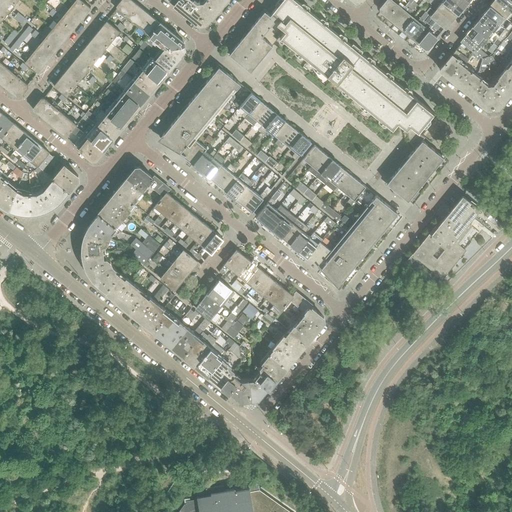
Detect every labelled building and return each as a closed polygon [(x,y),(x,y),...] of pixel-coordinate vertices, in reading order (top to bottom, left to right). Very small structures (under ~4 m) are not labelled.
[(0,0),(0,1),(10,10),(17,0),(0,0)] [(82,18),(90,8),(91,8),(81,0),(75,0),(69,8),(82,18)] [(128,17),(138,5),(132,0),(121,0),(117,6),(117,9),(128,17)] [(202,24),(200,3),(196,3),(192,0),(178,0),(175,5),(179,9),(198,24),(202,24)] [(212,17),(225,0),(204,0),(203,2),(200,3),(202,24),(206,24),(211,17),(212,17)] [(434,113),(371,61),(362,53),(363,51),(359,47),(353,43),(351,45),(296,0),(282,0),(272,13),(280,19),(277,23),(286,31),(280,37),(290,45),(300,53),(328,76),(329,75),(337,81),(336,83),(393,129),(398,123),(407,130),(410,126),(418,132),(434,113)] [(387,18),(398,5),(391,0),(387,0),(381,8),(381,11),(382,12),(382,15),(387,18)] [(413,1),(411,0),(409,0),(405,6),(405,5),(402,8),(398,5),(387,18),(394,25),(413,1)] [(464,8),(454,0),(440,0),(443,2),(458,14),(460,12),(461,12),(464,8)] [(511,11),(497,0),(495,0),(491,6),(506,18),(511,11)] [(511,10),(511,0),(497,0),(511,11),(511,10)] [(0,21),(1,20),(10,10),(0,1),(0,21)] [(413,17),(409,14),(417,4),(413,1),(394,25),(402,31),(413,17)] [(458,14),(443,2),(437,9),(453,22),(456,18),(455,17),(458,14)] [(139,26),(149,14),(138,5),(128,17),(139,26)] [(506,18),(491,6),(485,13),(500,25),(506,18)] [(453,22),(437,9),(435,11),(430,7),(426,12),(429,14),(432,16),(437,20),(442,25),(446,28),(448,25),(449,26),(453,22)] [(73,29),(82,18),(69,8),(60,18),(73,29)] [(272,46),(277,40),(280,37),(286,31),(277,23),(280,19),(272,13),(270,15),(265,11),(256,22),(247,32),(238,43),(235,47),(229,54),(240,63),(251,72),(260,61),(269,50),(272,46)] [(429,14),(426,12),(426,11),(418,21),(413,17),(402,31),(410,37),(429,14)] [(26,19),(18,13),(16,15),(24,21),(26,19)] [(500,25),(485,13),(483,15),(481,15),(478,19),(494,32),(500,25)] [(150,35),(160,23),(149,14),(139,26),(150,35)] [(417,44),(429,30),(424,26),(432,16),(429,14),(410,37),(417,44)] [(24,21),(16,15),(14,17),(22,23),(24,21)] [(73,29),(60,18),(51,29),(65,40),(73,29)] [(494,32),(478,19),(475,23),(475,24),(473,27),(489,39),(494,32)] [(435,22),(432,25),(437,29),(438,30),(442,25),(437,20),(436,21),(435,22)] [(103,53),(119,33),(121,34),(122,33),(107,21),(106,21),(107,22),(90,42),(103,53)] [(184,42),(165,26),(161,22),(160,23),(150,35),(149,36),(164,48),(184,45),(184,42)] [(489,39),(473,27),(471,29),(470,29),(467,33),(483,46),(489,39)] [(56,51),(65,40),(51,29),(42,40),(56,51)] [(504,40),(509,34),(510,33),(505,29),(499,36),(504,40)] [(429,47),(437,37),(429,30),(417,44),(422,47),(424,47),(425,47),(426,48),(429,47)] [(483,46),(467,33),(463,37),(464,38),(462,41),(463,42),(471,48),(477,53),(483,46)] [(56,51),(42,40),(34,50),(47,61),(56,51)] [(141,46),(140,47),(140,48),(143,50),(148,44),(147,43),(145,41),(144,42),(141,46)] [(85,75),(103,53),(90,42),(72,64),(85,75)] [(468,52),(471,48),(463,42),(461,45),(464,48),(464,49),(468,52)] [(492,54),(498,47),(494,43),(488,50),(492,54)] [(128,55),(133,49),(127,44),(122,49),(128,55)] [(159,82),(180,56),(179,56),(185,49),(184,45),(164,48),(154,60),(151,57),(142,68),(159,82)] [(47,61),(34,50),(26,59),(25,58),(23,60),(38,72),(39,72),(47,61)] [(477,74),(465,64),(469,60),(460,52),(457,57),(453,54),(440,70),(448,77),(449,76),(457,83),(456,83),(464,90),(477,74)] [(125,73),(134,62),(131,59),(122,70),(125,73)] [(511,59),(502,72),(511,80),(511,59)] [(68,95),(76,85),(85,75),(72,64),(55,84),(55,85),(54,85),(69,97),(70,96),(68,95)] [(0,82),(6,88),(17,75),(7,66),(0,74),(0,82)] [(196,139),(223,106),(237,89),(241,84),(219,66),(164,134),(158,139),(180,152),(179,153),(193,164),(204,150),(206,147),(196,139)] [(141,104),(159,82),(142,68),(123,90),(141,104)] [(116,76),(118,74),(114,70),(109,76),(114,79),(116,76)] [(126,73),(125,73),(122,70),(118,74),(116,76),(120,80),(126,73)] [(511,93),(511,91),(511,80),(502,72),(499,76),(499,77),(495,83),(490,83),(493,107),(494,106),(496,108),(498,108),(505,100),(504,99),(510,92),(511,93)] [(493,107),(490,83),(487,83),(481,79),(482,78),(477,74),(464,90),(472,97),(473,96),(480,102),(488,109),(491,109),(492,107),(493,107)] [(28,87),(28,84),(17,75),(6,88),(18,97),(21,97),(28,87)] [(122,127),(133,114),(141,104),(123,90),(105,113),(122,127)] [(108,90),(105,94),(110,98),(113,94),(108,90)] [(245,118),(249,114),(261,99),(259,97),(258,98),(251,93),(240,107),(245,111),(242,116),(245,118)] [(76,97),(73,100),(85,110),(89,106),(76,97)] [(45,119),(55,107),(44,98),(41,98),(34,108),(34,110),(45,119)] [(257,121),(268,107),(262,101),(263,101),(261,99),(249,114),(257,121)] [(65,115),(55,107),(45,119),(55,128),(65,115)] [(262,132),(278,113),(276,111),(275,112),(268,107),(257,121),(262,125),(258,129),(262,132)] [(86,114),(85,114),(85,115),(93,121),(96,117),(88,110),(86,114)] [(0,131),(9,119),(2,113),(0,114),(0,131)] [(104,149),(122,127),(105,113),(96,124),(94,122),(91,125),(84,133),(87,135),(104,149)] [(274,134),(285,120),(279,115),(280,114),(278,113),(262,132),(265,135),(269,130),(274,134)] [(77,124),(65,115),(55,128),(67,137),(75,126),(77,124)] [(83,117),(82,118),(91,125),(94,122),(93,121),(85,115),(83,117)] [(0,135),(9,143),(21,129),(9,119),(0,131),(0,135)] [(278,146),(294,126),(292,125),(292,126),(285,120),(274,134),(279,138),(275,143),(278,146)] [(291,148),(302,134),(296,129),(296,128),(294,126),(278,146),(282,148),(285,144),(291,148)] [(426,179),(435,169),(444,157),(433,149),(423,140),(425,137),(423,136),(418,132),(410,126),(407,130),(408,131),(408,134),(409,138),(410,142),(411,144),(412,145),(415,148),(414,149),(408,157),(404,161),(396,172),(387,183),(397,192),(408,201),(417,190),(426,179)] [(16,148),(27,134),(21,129),(9,143),(16,148)] [(236,129),(232,134),(240,141),(244,136),(236,129)] [(104,149),(87,135),(84,133),(75,145),(92,159),(96,159),(104,149)] [(24,154),(35,141),(27,134),(16,148),(24,154)] [(295,160),(311,141),(302,134),(291,148),(296,153),(292,157),(295,160)] [(209,143),(213,139),(209,135),(205,139),(209,143)] [(238,143),(230,136),(227,141),(235,148),(238,143)] [(31,160),(42,146),(35,141),(24,154),(31,160)] [(312,166),(324,152),(315,145),(300,164),(303,166),(307,162),(312,166)] [(38,166),(48,153),(49,152),(42,146),(31,160),(38,166)] [(201,172),(217,153),(213,150),(209,155),(204,150),(193,164),(200,170),(199,171),(201,172)] [(317,177),(333,158),(331,156),(330,157),(324,152),(312,166),(309,170),(317,177)] [(45,167),(53,157),(48,153),(38,166),(43,170),(45,167)] [(210,178),(221,164),(216,160),(220,155),(217,153),(201,172),(203,174),(204,173),(210,178)] [(8,176),(0,169),(0,165),(2,163),(6,158),(4,157),(0,162),(0,161),(0,186),(5,181),(8,176)] [(326,184),(341,166),(334,161),(335,160),(333,158),(317,177),(326,184)] [(258,170),(263,164),(258,160),(253,165),(258,170)] [(16,166),(10,161),(7,164),(13,169),(16,166)] [(238,178),(233,174),(240,164),(237,162),(234,166),(218,186),(220,188),(220,187),(227,192),(238,178)] [(79,180),(78,176),(63,164),(52,177),(69,192),(79,180)] [(218,186),(234,166),(230,164),(226,168),(221,164),(210,178),(216,183),(216,184),(218,186)] [(334,191),(350,172),(348,170),(347,171),(341,166),(326,184),(334,191)] [(138,197),(149,184),(155,189),(162,182),(155,176),(153,178),(140,167),(136,167),(117,190),(135,204),(139,198),(138,197)] [(346,194),(357,179),(351,174),(352,173),(350,172),(334,191),(337,193),(340,189),(346,194)] [(60,202),(69,192),(52,177),(43,188),(41,185),(30,188),(31,192),(32,214),(39,213),(44,212),(50,209),(55,206),(60,202)] [(234,200),(250,180),(247,177),(243,182),(238,178),(227,192),(233,197),(232,198),(234,200)] [(348,209),(366,187),(357,179),(346,194),(351,198),(348,203),(347,202),(344,206),(348,209)] [(243,206),(255,192),(249,187),(253,183),(250,180),(234,200),(236,201),(237,200),(243,206)] [(32,214),(31,192),(23,193),(18,191),(5,181),(0,186),(0,204),(2,206),(3,207),(9,210),(14,212),(20,214),(26,214),(32,214)] [(158,203),(167,193),(170,189),(162,182),(155,189),(159,193),(153,200),(158,203)] [(314,194),(308,189),(305,193),(310,198),(314,194)] [(125,216),(130,209),(135,204),(117,190),(98,214),(116,227),(120,222),(122,224),(123,222),(127,225),(131,220),(127,217),(125,216)] [(252,213),(267,194),(264,191),(260,196),(255,192),(243,206),(252,213)] [(162,212),(174,198),(167,193),(158,203),(155,207),(162,212)] [(276,209),(271,205),(278,196),(275,194),(257,216),(265,223),(276,209)] [(343,281),(380,235),(398,213),(376,195),(332,250),(321,241),(310,255),(308,258),(322,270),(322,269),(339,287),(343,281)] [(324,202),(316,196),(312,200),(321,207),(324,202)] [(458,244),(471,227),(472,226),(468,223),(479,210),(463,196),(438,228),(436,226),(435,226),(436,227),(407,261),(431,280),(436,273),(442,278),(465,250),(458,244)] [(300,205),(305,200),(302,197),(297,202),(300,205)] [(169,218),(180,204),(174,198),(162,212),(169,218)] [(176,224),(188,210),(180,204),(169,218),(176,224)] [(273,231),(289,212),(286,209),(282,214),(276,209),(265,223),(272,229),(271,230),(273,231)] [(183,230),(195,215),(188,210),(176,224),(183,230)] [(282,237),(293,223),(288,219),(292,214),(289,212),(273,231),(275,233),(276,232),(282,237)] [(116,227),(98,214),(89,224),(90,225),(87,230),(85,234),(83,239),(82,245),(82,253),(82,254),(104,252),(104,246),(106,246),(109,243),(111,236),(113,234),(111,233),(116,227)] [(190,235),(201,221),(195,215),(183,230),(190,235)] [(155,222),(154,221),(148,216),(146,218),(151,223),(153,224),(155,222)] [(161,222),(162,220),(158,217),(154,221),(155,222),(162,227),(164,225),(161,222)] [(336,223),(328,217),(324,220),(333,227),(336,223)] [(197,241),(209,227),(201,221),(190,235),(197,241)] [(290,245),(306,225),(302,223),(298,227),(293,223),(282,237),(288,242),(288,243),(290,245)] [(299,251),(310,237),(305,233),(309,228),(306,225),(290,245),(292,247),(292,246),(299,251)] [(204,247),(216,233),(209,227),(197,241),(204,247)] [(310,255),(321,241),(323,239),(314,232),(310,237),(299,251),(308,258),(310,255)] [(211,253),(223,239),(216,233),(204,247),(211,253)] [(160,245),(148,235),(143,242),(147,245),(146,246),(154,252),(160,245)] [(165,240),(158,235),(155,238),(162,244),(165,240)] [(175,248),(167,241),(164,245),(167,247),(173,251),(175,248)] [(154,252),(146,246),(141,252),(145,255),(145,256),(149,259),(154,252)] [(116,262),(128,256),(124,253),(121,250),(115,250),(116,262)] [(197,262),(184,250),(178,257),(192,269),(197,262)] [(232,270),(244,255),(237,250),(225,264),(232,270)] [(114,267),(112,264),(111,261),(107,258),(105,259),(104,252),(82,254),(82,256),(86,269),(89,274),(91,277),(95,282),(105,291),(106,291),(106,292),(120,274),(117,272),(118,270),(114,267)] [(158,262),(163,256),(158,252),(153,258),(158,262)] [(240,276),(251,262),(244,255),(232,270),(240,276)] [(192,269),(178,257),(172,264),(186,275),(192,269)] [(186,275),(172,264),(168,261),(166,264),(170,267),(167,271),(181,282),(186,275)] [(247,282),(258,268),(251,262),(240,276),(247,282)] [(254,287),(265,273),(258,268),(247,282),(254,287)] [(181,282),(167,271),(161,278),(175,290),(181,282)] [(260,293),(272,279),(265,273),(254,287),(260,293)] [(140,288),(133,283),(127,278),(126,279),(120,274),(106,292),(131,312),(145,295),(139,290),(140,288)] [(157,279),(151,275),(148,278),(154,283),(157,279)] [(267,298),(279,284),(272,279),(260,293),(267,298)] [(234,291),(219,280),(213,287),(228,298),(234,291)] [(274,304),(286,290),(279,284),(267,298),(274,304)] [(163,285),(158,292),(163,296),(168,289),(169,289),(163,285)] [(228,298),(213,287),(208,293),(222,305),(228,298)] [(288,303),(290,300),(293,296),(286,290),(274,304),(282,310),(288,303)] [(306,300),(296,292),(293,296),(290,300),(288,303),(293,308),(296,305),(300,308),(306,300)] [(222,305),(208,293),(202,301),(216,312),(222,305)] [(170,313),(157,303),(152,298),(151,299),(145,295),(131,312),(154,331),(170,313)] [(306,344),(324,321),(324,317),(310,306),(311,304),(306,300),(300,308),(306,313),(291,331),(306,344)] [(216,312),(202,301),(197,307),(211,319),(216,312)] [(239,313),(245,306),(242,303),(236,311),(239,313)] [(251,318),(258,310),(250,303),(243,311),(251,318)] [(198,338),(210,323),(211,322),(206,318),(194,332),(180,321),(170,313),(154,331),(184,356),(198,338)] [(234,320),(237,317),(232,313),(226,320),(227,321),(233,326),(236,322),(234,320)] [(244,325),(250,319),(243,313),(238,320),(244,325)] [(238,333),(244,326),(237,320),(236,322),(233,326),(231,327),(238,333)] [(227,332),(231,327),(233,326),(227,321),(222,328),(227,332)] [(222,332),(217,327),(216,327),(213,331),(208,337),(214,342),(215,342),(219,337),(222,332)] [(239,333),(238,333),(231,327),(227,332),(234,338),(239,333)] [(287,367),(306,344),(291,331),(290,332),(288,330),(283,337),(281,336),(272,347),(273,348),(269,353),(287,367)] [(235,342),(229,337),(225,342),(231,347),(235,342)] [(227,352),(215,342),(214,342),(211,346),(205,341),(204,343),(198,338),(184,356),(208,375),(222,357),(227,352)] [(260,400),(277,379),(287,367),(269,353),(263,361),(263,362),(261,366),(261,372),(255,379),(249,380),(250,401),(260,400)] [(236,375),(235,370),(230,365),(230,364),(222,357),(208,375),(241,402),(250,401),(249,380),(243,381),(236,375)] [(204,480),(215,471),(211,466),(200,475),(204,480)] [(252,511),(253,511),(290,511),(260,490),(250,492),(250,488),(235,491),(235,489),(225,491),(224,485),(206,489),(207,492),(197,494),(198,501),(188,503),(189,504),(185,505),(180,511),(252,511)]
